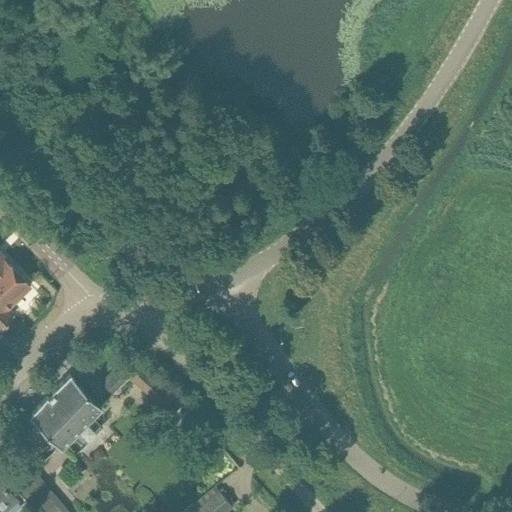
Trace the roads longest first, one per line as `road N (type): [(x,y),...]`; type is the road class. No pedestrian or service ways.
road 1 (tertiary): [(220,287),(276,257),(362,182),(436,84),(485,0)]
road 2 (unclassified): [(443,511),(358,463),(220,287)]
road 3 (residential): [(320,511),(177,353),(104,308)]
road 4 (unclassified): [(104,308),(0,202)]
road 5 (tertiary): [(0,387),(73,322),(104,308)]
